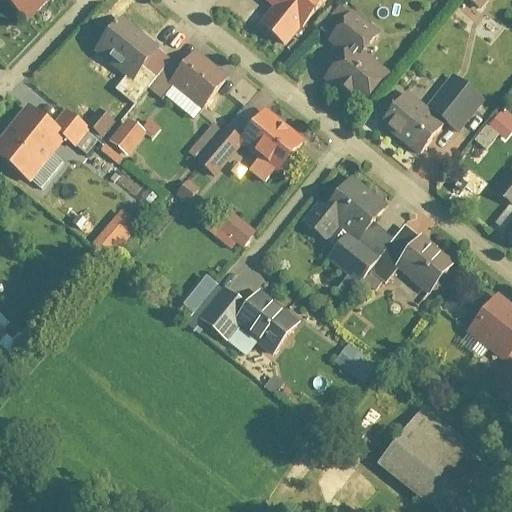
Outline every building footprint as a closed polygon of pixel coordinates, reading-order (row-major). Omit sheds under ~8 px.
[(3,0),(31,27),(57,0),(3,0)] [(266,0),(262,4),(278,18),(263,35),(286,56),(301,39),(332,4),(327,0),(266,0)] [(120,24),(93,57),(130,86),(156,53),(120,24)] [(348,63),(327,88),(365,118),(390,88),(363,67),(379,48),(351,26),(332,50),(348,63)] [(197,61),(173,93),(206,118),(230,86),(197,61)] [(173,66),(148,97),(159,106),(184,74),(173,66)] [(124,103),(133,111),(157,84),(147,75),(124,103)] [(411,99),(385,133),(424,162),(444,136),(455,145),(485,110),(454,84),(429,112),(411,99)] [(91,137),(59,114),(48,128),(81,151),(91,137)] [(30,115),(0,152),(0,166),(34,193),(71,147),(30,115)] [(115,129),(100,118),(89,132),(104,143),(115,129)] [(307,151),(266,119),(243,148),(284,181),(307,151)] [(130,128),(111,150),(128,164),(146,141),(130,128)] [(213,131),(188,164),(198,171),(223,139),(213,131)] [(198,175),(213,188),(242,154),(227,141),(198,175)] [(511,177),(493,201),(508,214),(511,210),(511,177)] [(189,193),(178,204),(191,216),(201,205),(189,193)] [(337,235),(351,246),(332,270),(362,292),(382,267),(377,263),(401,232),(353,196),(334,221),(323,213),(304,237),(324,252),(337,235)] [(236,224),(222,240),(243,258),(257,242),(236,224)] [(511,229),(503,242),(511,248),(511,229)] [(409,235),(391,258),(403,266),(420,243),(409,235)] [(424,244),(397,277),(432,304),(459,271),(424,244)] [(226,296),(199,330),(228,352),(239,338),(275,366),(303,331),(262,299),(250,315),(226,296)] [(511,317),(499,307),(471,342),(511,374),(511,372),(511,317)] [(509,415),(510,413),(511,414),(511,376),(492,402),(509,415)] [(427,417),(382,472),(430,511),(455,511),(491,469),(427,417)]
